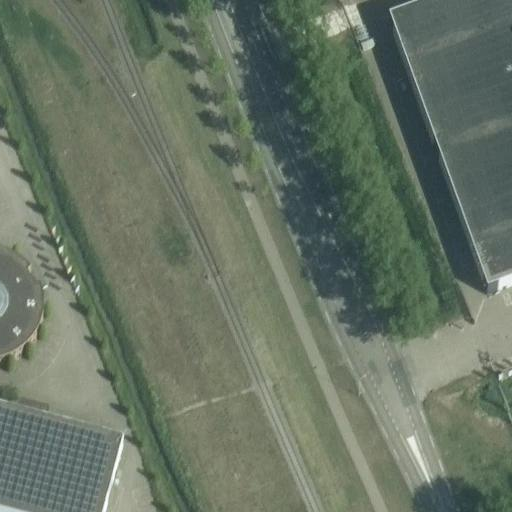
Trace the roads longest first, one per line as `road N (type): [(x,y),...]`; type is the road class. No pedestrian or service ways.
road 1 (unclassified): [(211,0),(346,342),(439,511)]
road 2 (unclassified): [(443,511),(367,286),(250,0)]
road 3 (unknown): [(511,326),(365,378)]
